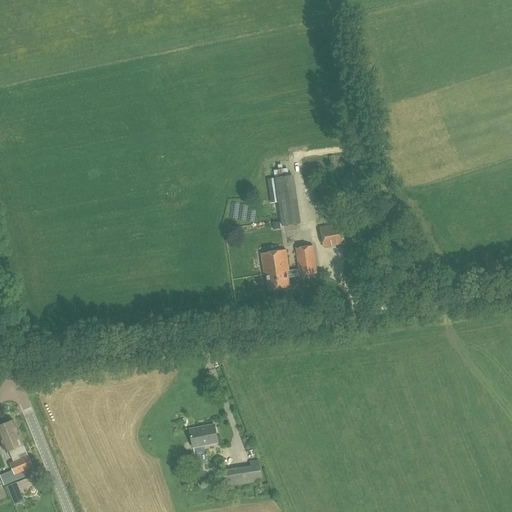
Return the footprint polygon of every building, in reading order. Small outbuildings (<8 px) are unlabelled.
[(275,177),(282,226),(301,223),(294,175),(275,177)] [(319,227),(324,248),(346,243),(342,223),(319,227)] [(285,250),(262,253),(265,274),(268,274),(270,289),(290,287),(288,275),(299,273),(300,276),(318,273),(314,245),(296,248),(299,268),(288,270),(285,250)] [(14,420),(6,423),(20,454),(27,451),(24,445),(25,445),(14,420)] [(20,454),(6,423),(0,425),(0,436),(7,453),(10,451),(12,457),(20,454)] [(219,442),(215,424),(190,429),(194,447),(219,442)] [(28,454),(21,458),(26,470),(34,467),(28,454)] [(26,470),(21,458),(10,463),(13,470),(15,475),(25,471),(26,470)] [(252,468),(243,469),(245,483),(262,480),(259,460),(251,462),(252,468)] [(26,470),(25,471),(27,476),(30,475),(36,473),(34,467),(26,470)] [(27,476),(25,471),(15,475),(13,470),(0,476),(4,486),(27,476)]
